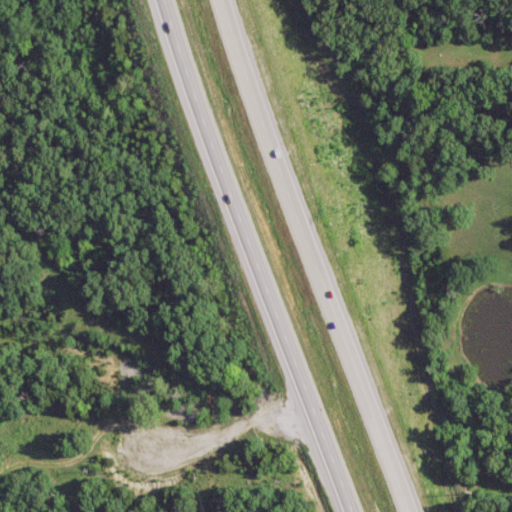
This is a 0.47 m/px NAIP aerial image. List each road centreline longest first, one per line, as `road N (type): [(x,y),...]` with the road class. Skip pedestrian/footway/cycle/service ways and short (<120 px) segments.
road 1 (trunk): [(164,0),(349,511)]
road 2 (trunk): [(424,511),(241,0)]
